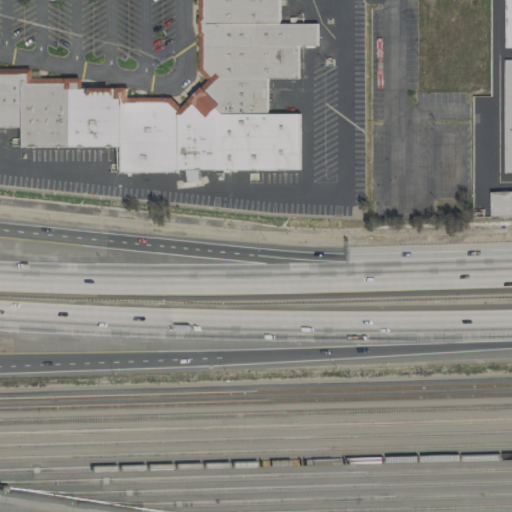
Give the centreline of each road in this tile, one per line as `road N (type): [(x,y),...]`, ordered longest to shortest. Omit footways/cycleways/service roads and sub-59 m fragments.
road 1 (motorway): [(511,273),(212,253),(0,227)]
road 2 (motorway): [(0,362),(373,352),(511,336)]
road 3 (motorway): [(0,315),(232,329),(511,326)]
road 4 (motorway): [(511,279),(231,286),(0,275)]
